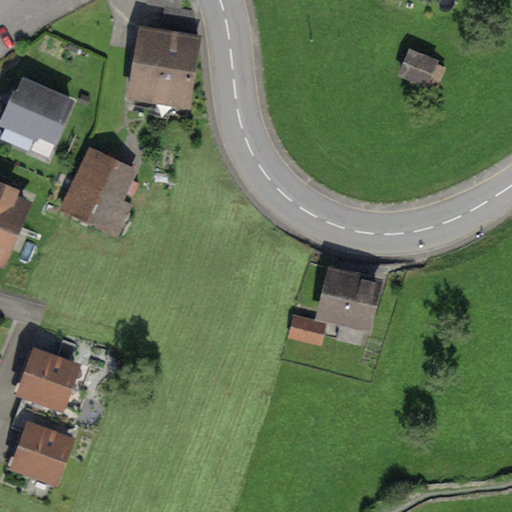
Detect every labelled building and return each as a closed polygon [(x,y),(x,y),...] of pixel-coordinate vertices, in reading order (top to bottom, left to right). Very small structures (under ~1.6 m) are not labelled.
[(165,6),(162,29),(187,33),(190,12),(182,10),(183,0),(146,0),(146,3),(165,6)] [(162,29),(139,25),(128,99),(187,108),(199,35),(187,33),(162,29)] [(437,70),(410,60),(403,80),(429,90),(437,70)] [(22,78),(1,127),(54,150),(75,101),(22,78)] [(92,157),(69,213),(118,233),(128,211),(119,207),(133,174),(92,157)] [(0,188),(0,265),(4,268),(32,202),(0,188)] [(330,279),(320,317),(370,330),(380,291),(330,279)] [(78,373),(36,355),(18,396),(61,414),(78,373)] [(72,448),(27,431),(12,471),(57,488),(72,448)]
